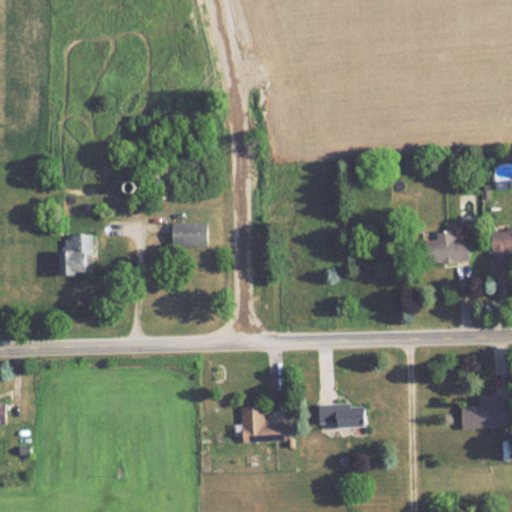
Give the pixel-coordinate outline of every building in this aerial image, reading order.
[(210,222),(174,222),(174,245),(210,245),(210,222)] [(511,228),(493,229),(493,257),(511,256),(511,228)] [(471,262),(471,241),(456,241),(456,231),(437,231),(437,239),(424,239),(424,262),(471,262)] [(94,234),(63,234),(63,274),(94,274),(94,234)] [(492,404),(464,405),(464,427),(511,427),(511,398),(492,399),(492,404)] [(318,404),(318,425),(368,425),(368,403),(318,404)] [(242,405),(243,442),(288,441),(287,423),(266,423),(266,404),(242,405)]
